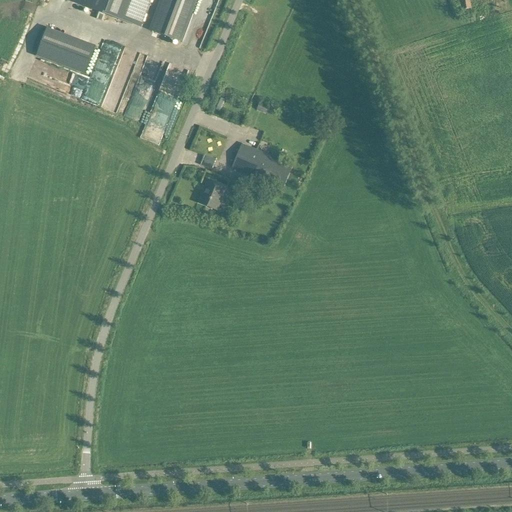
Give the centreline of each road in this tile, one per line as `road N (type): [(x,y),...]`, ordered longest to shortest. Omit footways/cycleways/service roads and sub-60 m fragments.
road 1 (residential): [(85,479),(92,383),(107,321),(240,0)]
road 2 (secondary): [(86,494),(511,463)]
